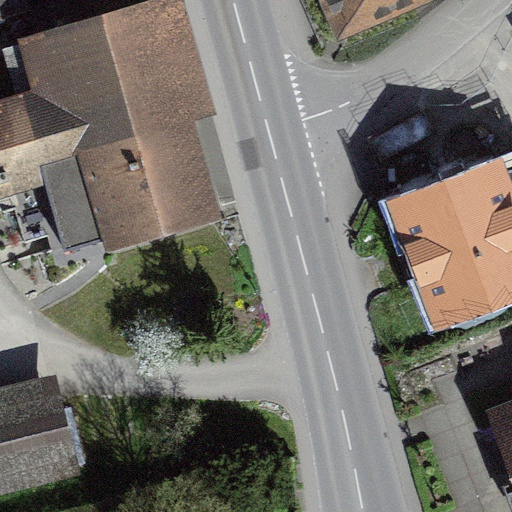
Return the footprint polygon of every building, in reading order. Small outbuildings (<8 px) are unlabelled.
[(21,0),(0,0),(0,11),(23,4),(21,0)] [(312,0),(336,51),(453,0),(312,0)] [(65,196),(85,266),(231,224),(172,19),(36,58),(48,100),(0,113),(0,203),(3,214),(65,196)] [(511,170),(406,211),(453,334),(511,311),(511,170)] [(60,394),(0,407),(0,511),(82,493),(60,394)] [(511,423),(499,428),(511,462),(511,423)]
